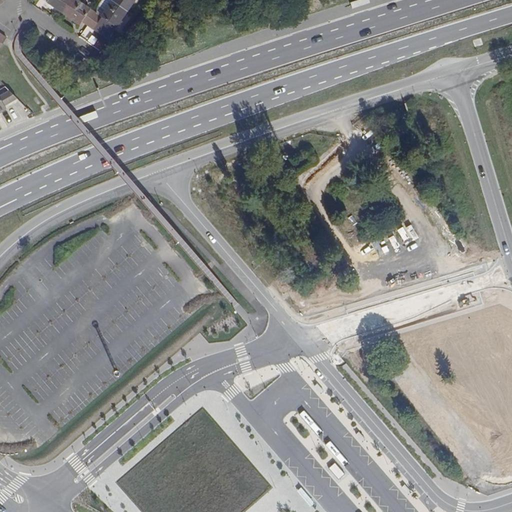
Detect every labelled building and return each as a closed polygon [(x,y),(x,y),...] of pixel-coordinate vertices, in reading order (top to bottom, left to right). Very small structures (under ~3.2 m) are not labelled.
[(47,0),(47,1),(63,12),(71,0),(47,0)] [(80,24),(82,21),(91,8),(79,0),(71,0),(63,12),(80,24)] [(117,26),(128,9),(114,0),(110,0),(101,15),(100,15),(102,16),(117,26)] [(114,0),(128,9),(135,0),(114,0)] [(82,21),(88,25),(96,12),(91,8),(82,21)] [(94,29),(102,16),(100,15),(101,15),(96,12),(88,25),(94,29)] [(0,111),(7,107),(6,107),(5,104),(17,96),(9,89),(0,94),(0,111)] [(6,107),(19,99),(17,96),(5,104),(6,107)] [(329,465),(340,478),(345,473),(334,460),(329,465)]
